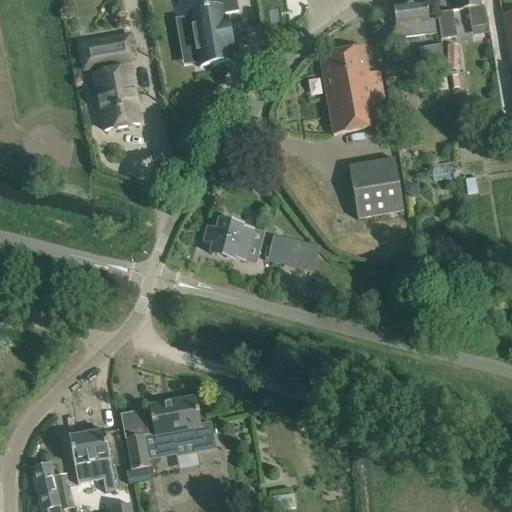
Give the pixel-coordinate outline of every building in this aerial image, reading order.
[(200,69),(232,63),(229,46),(232,45),(230,37),(231,37),(228,19),(224,20),(223,15),(238,13),(236,0),(211,0),(213,10),(209,10),(208,9),(204,9),(204,11),(190,14),(193,31),(189,32),(193,52),(197,51),(200,69)] [(456,0),(459,11),(468,10),(471,29),(486,27),(488,34),(489,34),(484,7),(480,7),(478,0),(456,0)] [(393,7),(396,27),(396,28),(398,41),(437,36),(435,21),(430,22),(427,3),(393,7)] [(452,10),(436,13),(441,40),(457,38),(452,10)] [(511,15),(503,17),(511,68),(511,67),(511,15)] [(94,77),(105,132),(140,125),(136,102),(134,102),(132,94),(134,94),(130,70),(120,72),(119,64),(135,61),(130,38),(92,45),(97,68),(103,67),(104,75),(94,77)] [(440,47),(420,49),(425,81),(444,78),(440,47)] [(456,48),(445,48),(444,72),(455,73),(456,48)] [(334,136),(354,133),(390,127),(379,73),(369,75),(364,49),(320,58),(334,136)] [(457,78),(448,79),(450,92),(458,91),(457,78)] [(401,215),(392,163),(346,171),(354,223),(401,215)] [(465,181),(468,197),(478,196),(475,179),(465,181)] [(410,184),(405,184),(406,196),(417,194),(416,188),(410,184)] [(242,229),(242,228),(220,222),(218,231),(208,229),(204,243),(214,246),(211,255),(233,261),(234,259),(245,262),(254,232),(242,229)] [(313,247),(290,242),(285,267),(307,272),(313,247)] [(196,398),(149,407),(158,456),(177,453),(175,446),(193,443),(195,453),(213,449),(212,440),(214,439),(211,425),(201,426),(196,398)] [(90,436),(69,440),(78,486),(103,482),(106,495),(116,493),(105,433),(102,434),(102,430),(89,432),(90,436)] [(144,437),(126,440),(132,472),(150,469),(144,437)] [(73,508),(69,489),(66,477),(55,479),(52,466),(32,470),(41,511),(61,511),(62,511),(73,508)] [(277,511),(296,510),(294,497),(270,499),(271,511),(277,511)]
